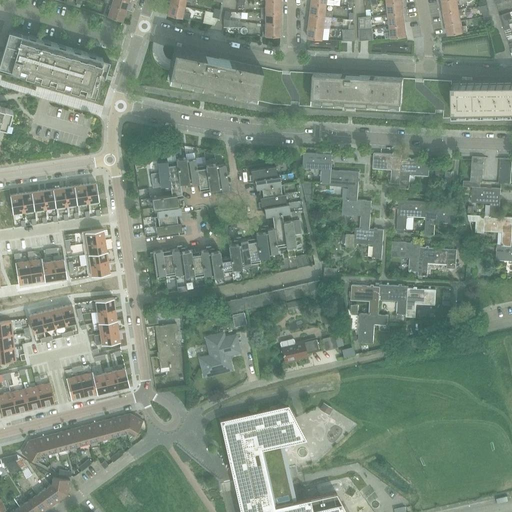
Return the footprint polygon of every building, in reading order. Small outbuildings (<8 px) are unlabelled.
[(128,0),(112,0),(111,5),(125,10),(128,0)] [(205,0),(206,0),(204,0),(203,0),(202,6),(204,7),(204,11),(205,11),(219,14),(222,3),(220,3),(206,0),(205,0)] [(459,10),(457,0),(445,0),(442,1),(444,12),(459,10)] [(280,13),(280,1),(265,1),(265,8),(260,8),(260,13),(280,13)] [(403,12),(402,1),(387,3),(388,14),(403,12)] [(184,6),(170,3),(167,15),(189,20),(190,14),(183,12),(184,6)] [(327,5),(312,3),(311,15),(325,16),(332,18),(333,11),(326,11),(327,5)] [(125,10),(111,5),(107,17),(122,21),(125,10)] [(488,5),(478,7),(478,10),(480,10),(481,13),(483,13),(484,17),(490,16),(488,5)] [(462,9),(459,10),(444,12),(446,23),(461,21),(460,16),(463,15),(462,9)] [(219,14),(205,11),(203,23),(214,25),(219,18),(219,14)] [(242,13),(225,11),(223,19),(223,20),(241,22),(242,13)] [(405,24),(403,12),(388,14),(388,15),(383,15),(384,21),(389,20),(390,26),(405,24)] [(511,19),(511,18),(510,12),(500,16),(503,26),(509,24),(508,21),(511,19)] [(280,25),(280,13),(260,13),(260,19),(265,19),(265,25),(280,25)] [(325,16),(311,15),(309,26),(324,28),(325,16)] [(372,28),(371,16),(367,17),(358,23),(358,25),(358,29),(372,28)] [(492,28),(490,16),(484,17),(485,23),(482,24),(483,30),(492,28)] [(241,22),(223,20),(223,25),(224,32),(240,35),(241,22)] [(462,27),(461,21),(446,23),(448,35),(467,32),(466,26),(462,27)] [(406,36),(405,24),(390,26),(390,32),(385,33),(386,39),(406,36)] [(280,36),(280,25),(265,25),(265,32),(262,32),(262,36),(280,36)] [(324,28),(309,26),(308,38),(323,40),(324,28)] [(373,40),(372,28),(358,29),(359,41),(373,40)] [(355,29),(349,29),(344,29),(344,31),(343,41),(354,41),(355,31),(355,29)] [(0,57),(0,65),(93,93),(98,74),(104,75),(109,59),(8,30),(0,57)] [(173,49),(171,59),(168,74),(202,81),(203,76),(212,78),(211,83),(256,93),(261,67),(233,61),(233,64),(229,63),(229,61),(218,58),(218,61),(208,59),(201,57),(201,55),(173,49)] [(313,73),(312,98),(402,103),(403,78),(359,76),(359,79),(342,78),(342,75),(313,73)] [(511,83),(459,84),(452,85),(452,112),(453,112),(453,111),(464,111),(464,113),(463,113),(463,114),(469,114),(469,110),(478,110),(478,113),(478,114),(484,114),(483,110),(493,110),(493,113),(498,113),(498,110),(508,110),(508,112),(508,113),(511,112),(511,83)] [(0,125),(6,128),(8,122),(9,122),(13,110),(4,107),(0,105),(0,125)] [(303,168),(322,169),(321,182),(330,183),(331,183),(331,170),(332,154),(304,153),(303,168)] [(402,154),(374,153),(373,168),(392,169),(391,182),(400,183),(401,183),(402,158),(402,154)] [(486,173),(494,173),(494,156),(486,156),(486,173)] [(176,159),(176,161),(177,161),(180,183),(185,183),(186,187),(189,186),(189,187),(190,187),(186,160),(186,157),(176,159)] [(195,158),(186,160),(190,187),(194,186),(193,184),(199,183),(196,166),(195,158)] [(430,160),(402,158),(401,183),(400,183),(400,187),(409,187),(409,186),(415,187),(415,174),(429,175),(430,160)] [(167,160),(157,161),(160,186),(170,185),(167,162),(167,160)] [(176,161),(167,162),(170,185),(170,187),(176,186),(180,185),(180,183),(177,161),(176,161)] [(216,163),(206,164),(210,189),(215,188),(215,192),(218,192),(218,193),(220,193),(216,165),(216,163)] [(210,189),(206,164),(196,166),(199,183),(200,190),(204,189),(204,190),(210,189)] [(225,164),(216,165),(220,193),(223,192),(223,190),(229,189),(225,164)] [(275,166),(251,169),(251,175),(249,175),(250,179),(277,175),(275,166)] [(359,172),(331,170),(331,183),(330,183),(330,185),(349,186),(348,199),(358,200),(359,172)] [(279,175),(277,175),(250,179),(250,180),(251,180),(251,183),(255,183),(256,188),(281,184),(279,175)] [(96,182),(85,184),(88,202),(99,200),(96,182)] [(85,184),(74,185),(77,204),(88,202),(85,184)] [(283,184),(281,184),(256,188),(256,189),(259,189),(260,197),(284,193),(283,184)] [(74,185),(64,187),(66,205),(77,204),(74,185)] [(151,197),(153,207),(155,207),(183,203),(182,202),(182,199),(177,199),(176,193),(181,193),(180,185),(176,186),(170,187),(171,194),(151,197)] [(64,187),(53,189),(56,207),(66,205),(64,187)] [(501,188),(472,187),(471,202),(490,203),(490,216),(499,216),(501,188)] [(53,189),(42,190),(45,208),(56,207),(53,189)] [(42,190),(32,192),(34,210),(45,208),(42,190)] [(32,192),(21,193),(24,211),(34,210),(32,192)] [(21,193),(10,195),(12,213),(24,211),(21,193)] [(286,202),(284,193),(260,197),(260,203),(258,203),(259,207),(286,202)] [(361,219),(360,228),(360,229),(370,229),(371,201),(358,200),(348,199),(343,199),(342,218),(361,219)] [(399,200),(398,206),(399,206),(399,205),(401,205),(401,208),(398,208),(397,228),(397,232),(405,233),(405,229),(407,229),(407,215),(426,217),(427,206),(427,202),(399,200)] [(272,215),(273,223),(276,223),(276,222),(283,221),(282,213),(290,212),(288,202),(286,202),(259,207),(259,209),(260,208),(260,211),(264,210),(265,216),(272,215)] [(183,207),(183,203),(155,207),(157,216),(182,213),(181,207),(183,207)] [(427,206),(426,217),(425,234),(434,235),(435,221),(454,223),(455,207),(427,206)] [(182,213),(157,216),(154,216),(156,226),(181,223),(179,213),(182,213)] [(484,232),(484,231),(503,232),(502,245),(511,245),(511,234),(511,217),(499,216),(490,216),(468,214),(469,221),(476,221),(475,232),(484,232)] [(296,244),(292,219),(283,221),(286,246),(296,244)] [(286,246),(283,221),(276,222),(276,223),(273,223),(274,227),(277,247),(286,246)] [(181,228),(181,223),(156,226),(157,236),(177,233),(178,235),(185,234),(184,228),(181,228)] [(268,225),(264,226),(268,253),(278,252),(277,247),(274,227),(268,228),(268,225)] [(268,253),(264,226),(263,226),(263,227),(260,228),(261,231),(255,232),(256,237),(259,257),(268,256),(268,253)] [(346,234),(345,247),(355,247),(355,243),(373,244),(372,257),(382,258),(384,229),(370,229),(360,229),(360,228),(355,228),(355,234),(346,234)] [(103,229),(85,232),(87,243),(105,240),(103,229)] [(25,248),(31,250),(33,241),(40,243),(41,238),(28,235),(25,248)] [(241,239),(241,237),(237,238),(241,265),(251,263),(247,238),(241,239)] [(259,257),(256,237),(247,238),(251,263),(260,262),(259,257)] [(242,267),(241,265),(237,238),(236,238),(236,239),(233,239),(234,243),(228,244),(230,256),(232,269),(232,268),(242,267)] [(105,240),(87,243),(88,253),(106,251),(105,240)] [(421,243),(392,241),(391,256),(410,257),(409,271),(418,271),(419,271),(420,247),(421,243)] [(502,245),(497,244),(496,259),(511,260),(511,245),(502,245)] [(182,246),(182,245),(180,246),(184,273),(184,275),(194,274),(195,274),(191,251),(191,249),(186,250),(185,246),(182,246)] [(184,273),(180,246),(177,246),(177,249),(172,249),(175,274),(184,273)] [(213,274),(210,246),(206,247),(206,249),(200,250),(204,275),(213,274)] [(211,247),(211,246),(210,246),(213,274),(214,276),(223,275),(223,271),(221,257),(220,250),(214,251),(214,246),(211,247)] [(457,249),(420,247),(419,271),(418,271),(418,275),(428,276),(428,263),(447,264),(447,268),(456,268),(457,249)] [(163,251),(162,249),(152,251),(152,252),(150,253),(151,258),(152,261),(154,260),(156,275),(165,274),(166,274),(163,251)] [(175,274),(172,249),(166,250),(166,251),(163,251),(166,274),(165,274),(165,275),(175,274)] [(204,275),(200,250),(191,251),(195,274),(194,274),(194,276),(204,275)] [(106,251),(88,253),(90,264),(108,261),(106,251)] [(307,254),(301,255),(304,267),(309,266),(307,254)] [(304,267),(301,255),(295,257),(298,269),(304,267)] [(230,256),(226,257),(221,257),(223,271),(232,270),(232,268),(232,269),(230,256)] [(298,269),(295,257),(289,258),(292,270),(298,269)] [(42,258),(29,260),(32,282),(45,280),(43,262),(42,258)] [(292,270),(289,258),(283,259),(285,265),(286,271),(292,270)] [(64,259),(53,260),(56,279),(67,277),(64,259)] [(29,260),(15,262),(19,284),(32,282),(29,260)] [(53,260),(43,262),(45,280),(56,279),(53,260)] [(108,261),(90,264),(91,275),(110,273),(108,261)] [(336,277),(336,268),(324,268),(323,276),(336,277)] [(322,292),(319,280),(313,281),(316,293),(322,292)] [(316,293),(313,281),(307,283),(310,295),(316,293)] [(310,295),(307,283),(301,284),(304,296),(310,295)] [(304,296),(301,284),(295,285),(298,297),(304,296)] [(298,297),(295,285),(290,287),(292,299),(298,297)] [(380,287),(379,287),(352,285),(351,300),(370,301),(369,314),(378,314),(379,299),(380,287)] [(379,285),(379,287),(380,287),(379,299),(398,300),(397,318),(402,318),(402,314),(406,314),(407,288),(408,288),(408,287),(379,285)] [(292,299),(290,287),(284,288),(286,300),(292,299)] [(286,300),(284,288),(278,290),(280,301),(286,300)] [(407,288),(406,314),(406,316),(415,317),(416,303),(435,305),(436,289),(408,288),(407,288)] [(280,301),(278,290),(272,291),(275,303),(280,301)] [(275,303),(272,291),(266,292),(269,304),(275,303)] [(269,304),(266,292),(260,294),(263,305),(269,304)] [(263,305),(260,294),(254,295),(257,307),(263,305)] [(257,307),(254,295),(248,296),(251,308),(257,307)] [(251,308),(248,296),(242,298),(245,309),(251,308)] [(113,298),(94,300),(95,312),(115,309),(113,298)] [(245,309),(242,298),(237,299),(239,311),(245,309)] [(239,311),(237,299),(231,300),(233,312),(239,311)] [(233,312),(231,300),(225,302),(227,313),(233,312)] [(72,304),(61,307),(65,325),(76,322),(72,304)] [(166,318),(166,305),(155,306),(155,318),(166,318)] [(61,307),(50,309),(54,327),(65,325),(61,307)] [(50,309),(40,312),(44,330),(54,327),(50,309)] [(115,309),(95,312),(97,322),(116,319),(115,309)] [(40,312),(29,314),(33,332),(44,330),(40,312)] [(244,313),(232,315),(235,327),(246,324),(244,313)] [(360,313),(358,342),(373,343),(375,323),(388,324),(389,315),(378,314),(369,314),(360,313)] [(116,319),(97,322),(99,333),(118,330),(116,319)] [(11,320),(0,321),(0,335),(13,334),(11,320)] [(159,356),(160,371),(179,369),(175,331),(177,331),(176,323),(159,325),(160,332),(156,333),(158,351),(159,351),(160,356),(155,356),(156,357),(159,356)] [(118,330),(99,333),(100,344),(120,341),(118,330)] [(228,355),(239,352),(235,335),(224,338),(223,333),(206,337),(210,355),(200,358),(204,376),(231,369),(228,355)] [(13,334),(0,335),(0,348),(14,347),(13,334)] [(322,339),(323,341),(325,350),(337,348),(335,336),(322,339)] [(281,341),(280,343),(281,347),(281,348),(284,360),(307,355),(304,342),(295,344),(294,340),(292,338),(281,341)] [(29,343),(21,345),(23,352),(30,350),(29,343)] [(14,347),(0,348),(0,362),(16,361),(14,347)] [(125,368),(114,371),(118,388),(129,386),(125,368)] [(114,371),(103,373),(108,391),(118,388),(114,371)] [(92,372),(79,375),(84,397),(97,394),(93,376),(92,372)] [(93,376),(97,394),(108,391),(103,373),(93,376)] [(79,375),(66,379),(71,400),(84,397),(79,375)] [(50,383),(36,386),(41,407),(55,404),(50,383)] [(36,386),(23,389),(29,410),(41,407),(36,386)] [(23,389),(11,392),(16,413),(29,410),(23,389)] [(11,392),(0,394),(0,406),(2,417),(16,413),(11,392)] [(319,409),(328,415),(332,408),(323,403),(319,409)] [(346,511),(344,507),(336,492),(293,501),(280,445),(306,439),(288,405),(219,420),(240,511),(346,511)] [(127,432),(130,413),(116,417),(121,434),(127,432)] [(143,421),(130,413),(127,432),(134,436),(143,421)] [(121,434),(116,417),(106,420),(110,437),(121,434)] [(110,437),(106,420),(95,422),(100,439),(110,437)] [(100,439),(95,422),(85,425),(90,442),(100,439)] [(90,442),(85,425),(74,428),(79,445),(90,442)] [(79,445),(74,428),(64,431),(68,448),(79,445)] [(68,448),(64,431),(53,434),(58,451),(68,448)] [(58,451),(53,434),(42,436),(47,454),(58,451)] [(47,454),(42,436),(29,440),(40,455),(47,454)] [(40,455),(29,440),(21,453),(37,462),(40,455)] [(24,459),(17,454),(18,459),(15,459),(20,467),(26,464),(23,460),(24,459)] [(21,469),(20,467),(15,459),(5,462),(4,462),(6,465),(12,476),(21,469)] [(32,469),(24,472),(28,482),(36,478),(32,469)] [(70,480),(53,477),(51,484),(67,494),(70,480)] [(67,494),(51,484),(46,488),(56,503),(67,494)] [(56,503),(46,488),(37,494),(47,509),(56,503)] [(42,511),(47,509),(37,494),(28,501),(36,511),(42,511)] [(36,511),(28,501),(19,507),(23,511),(36,511)]
